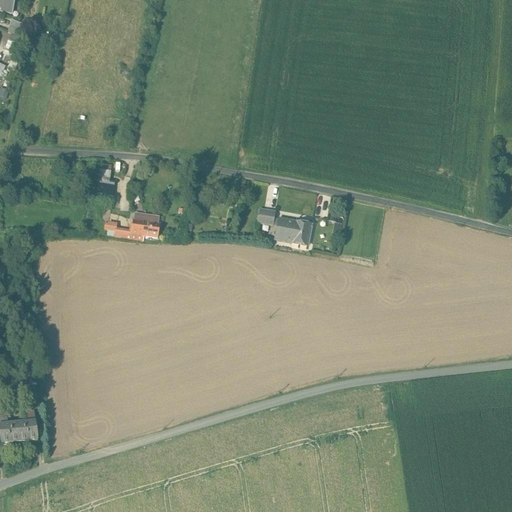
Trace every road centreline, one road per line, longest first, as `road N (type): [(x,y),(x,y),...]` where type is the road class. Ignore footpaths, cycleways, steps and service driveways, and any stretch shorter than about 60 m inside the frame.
road 1 (residential): [(511,361),(344,382),(0,485)]
road 2 (residential): [(511,231),(249,172),(0,151)]
